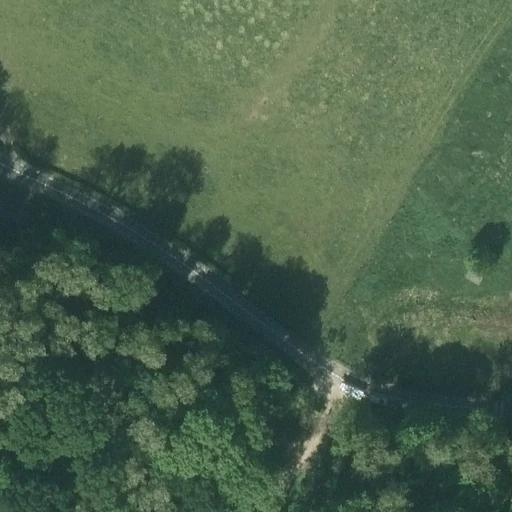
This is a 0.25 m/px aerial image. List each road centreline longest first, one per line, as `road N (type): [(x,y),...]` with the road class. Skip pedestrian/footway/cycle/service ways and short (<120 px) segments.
road 1 (unclassified): [(511,411),(413,402),(344,381),(130,229),(0,164)]
road 2 (track): [(511,497),(390,484)]
